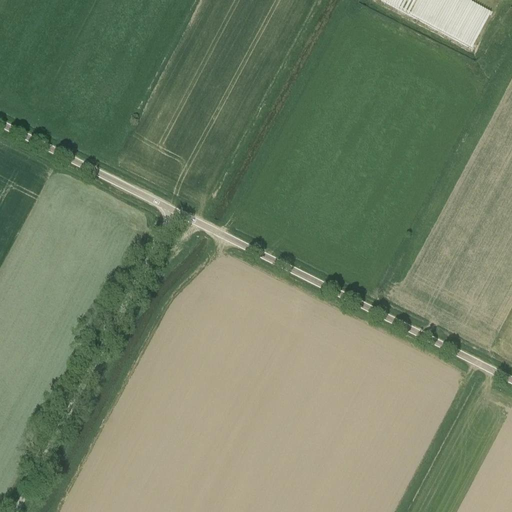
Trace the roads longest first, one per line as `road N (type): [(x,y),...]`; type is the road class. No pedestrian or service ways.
road 1 (unclassified): [(511,381),(171,210)]
road 2 (unclassified): [(15,511),(171,210)]
road 3 (unclassified): [(171,210),(0,124)]
road 4 (motorway): [(0,119),(103,0)]
